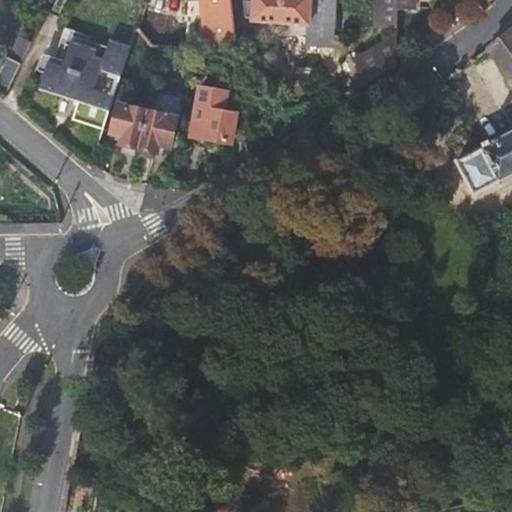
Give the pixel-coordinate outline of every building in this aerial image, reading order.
[(195,35),(196,47),(235,42),(232,5),(231,0),(202,0),(206,33),(195,35)] [(310,26),(311,0),(253,0),(252,22),(310,26)] [(397,0),(397,13),(413,13),(412,0),(397,0)] [(185,15),(144,8),(136,36),(163,45),(181,46),(185,15)] [(511,30),(504,38),(490,50),(511,86),(511,135),(457,163),(474,196),(511,176),(511,30)] [(0,73),(0,90),(6,95),(32,43),(21,37),(10,59),(8,58),(0,73)] [(76,117),(106,127),(117,94),(97,88),(103,67),(123,73),(133,43),(112,38),(106,58),(95,55),(97,48),(73,41),(65,66),(51,61),(45,82),(83,93),(76,117)] [(397,44),(371,61),(380,76),(397,66),(397,44)] [(357,64),(364,78),(368,83),(380,76),(371,61),(368,57),(357,64)] [(353,84),(356,90),(368,83),(364,78),(353,84)] [(234,132),(235,117),(222,114),(226,95),(201,90),(199,110),(197,110),(192,138),(229,145),(234,164),(247,156),(245,132),(234,132)] [(120,145),(140,150),(148,115),(117,107),(110,137),(122,139),(120,145)] [(175,121),(148,115),(140,150),(158,155),(160,148),(169,150),(175,121)] [(244,117),(235,117),(234,132),(245,132),(244,117)]
